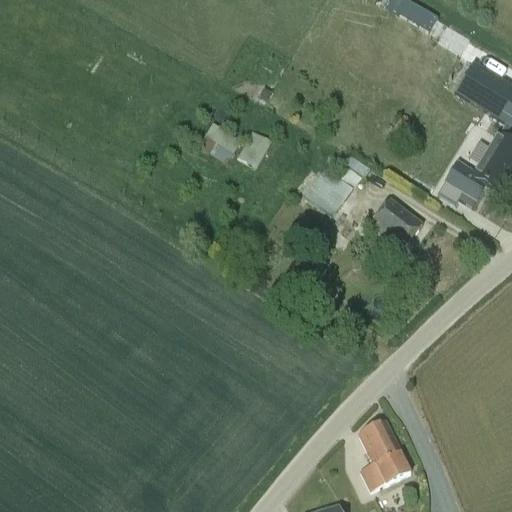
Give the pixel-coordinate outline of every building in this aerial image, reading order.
[(511,133),(511,91),(474,67),(454,97),(511,133)] [(408,77),(392,100),(382,94),(373,108),(396,123),(421,85),(408,77)] [(259,99),(266,103),(270,97),(263,93),(259,99)] [(411,148),(423,135),(403,119),(392,133),(411,148)] [(227,170),(239,148),(211,132),(198,154),(227,170)] [(272,146),(252,135),(237,163),(257,174),(272,146)] [(445,187),(461,197),(457,204),(471,212),(475,205),(476,206),(485,191),(498,198),(511,174),(511,169),(510,169),(511,164),(511,148),(497,140),(490,135),(486,141),(480,136),(460,169),(457,167),(445,187)] [(328,176),(306,205),(330,225),(353,194),(351,193),(360,182),(345,170),(336,182),(328,176)] [(390,205),(370,231),(401,255),(421,229),(390,205)] [(373,469),(360,475),(370,497),(384,490),(385,491),(410,479),(385,427),(359,440),(373,469)]
